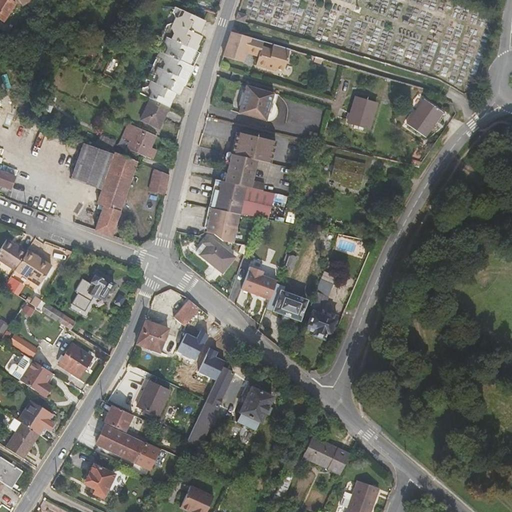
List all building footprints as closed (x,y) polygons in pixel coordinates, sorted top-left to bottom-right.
[(15,3),(9,0),(0,0),(0,19),(3,22),(15,3)] [(167,107),(168,107),(174,93),(179,95),(184,85),(180,83),(182,79),(185,81),(187,82),(193,66),(199,54),(194,51),(200,37),(197,35),(203,21),(173,7),(171,12),(173,14),(174,18),(172,23),(165,25),(155,49),(158,51),(145,79),(149,82),(148,86),(143,88),(141,87),(139,93),(149,98),(167,107)] [(236,20),(244,23),(246,14),(238,12),(236,20)] [(232,32),(227,47),(245,53),(246,49),(260,53),(258,57),(256,65),(275,70),(276,67),(284,70),(290,49),(232,32)] [(227,47),(223,56),(242,62),(245,53),(227,47)] [(246,49),(245,53),(258,57),(260,53),(246,49)] [(274,93),(247,85),(239,114),(266,122),(274,93)] [(55,98),(49,96),(43,109),(49,111),(55,98)] [(376,102),(355,96),(348,122),(368,128),(376,102)] [(167,107),(149,98),(140,120),(158,128),(167,107)] [(442,111),(424,98),(407,123),(425,135),(442,111)] [(154,134),(127,122),(120,138),(129,142),(126,149),(145,157),(145,155),(152,158),(156,149),(149,146),(154,134)] [(236,132),(231,154),(257,160),(270,163),(275,141),(256,136),(255,140),(250,139),(251,135),(236,132)] [(86,139),(72,178),(103,189),(116,152),(86,139)] [(346,150),(338,148),(336,158),(344,160),(346,150)] [(339,179),(343,185),(347,185),(351,182),(359,184),(361,178),(366,155),(346,150),(344,160),(336,158),(331,177),(339,179)] [(137,161),(116,152),(103,189),(125,197),(137,161)] [(257,160),(231,154),(225,181),(264,190),(266,182),(253,179),(257,160)] [(366,155),(361,178),(367,179),(372,156),(366,155)] [(169,175),(155,168),(149,190),(165,194),(169,175)] [(15,176),(0,170),(0,184),(11,189),(15,176)] [(209,208),(210,208),(239,214),(269,220),(276,192),(264,190),(225,181),(220,180),(218,187),(214,186),(209,208)] [(125,197),(103,189),(97,204),(104,206),(104,205),(120,210),(125,197)] [(104,205),(104,206),(95,230),(111,235),(120,210),(104,205)] [(210,208),(205,232),(213,234),(221,241),(232,243),(239,214),(210,208)] [(202,242),(207,245),(200,254),(221,272),(234,257),(208,235),(202,242)] [(6,240),(0,250),(0,262),(14,272),(15,271),(26,254),(6,240)] [(202,242),(195,250),(200,254),(207,245),(202,242)] [(26,254),(15,271),(38,286),(51,267),(28,251),(26,254)] [(298,258),(289,254),(284,266),(294,269),(298,258)] [(269,299),(275,282),(276,280),(261,275),(262,271),(250,266),(249,270),(248,270),(241,289),(269,299)] [(96,275),(90,286),(92,287),(88,293),(97,298),(98,296),(103,299),(107,291),(110,292),(114,285),(106,280),(106,281),(96,275)] [(269,299),(266,307),(299,320),(306,300),(280,291),(282,284),(275,282),(269,299)] [(315,291),(310,305),(314,307),(319,305),(323,295),(315,291)] [(199,308),(189,300),(174,317),(183,326),(199,308)] [(40,311),(70,331),(75,323),(45,304),(40,311)] [(26,305),(21,312),(29,317),(33,310),(26,305)] [(321,314),(312,311),(306,327),(314,330),(313,333),(323,337),(325,331),(330,332),(336,316),(322,311),(321,314)] [(147,322),(145,321),(137,344),(159,352),(161,348),(174,353),(177,345),(164,340),(167,331),(168,329),(149,323),(150,320),(148,319),(147,322)] [(183,342),(180,341),(181,338),(167,331),(164,340),(177,345),(182,347),(183,342)] [(37,350),(17,337),(12,345),(31,358),(37,350)] [(58,365),(79,378),(92,358),(71,345),(58,365)] [(52,387),(46,383),(52,374),(33,361),(25,356),(18,366),(15,364),(13,365),(9,370),(10,373),(21,380),(20,381),(45,398),(52,387)] [(218,408),(217,407),(233,374),(221,369),(206,400),(200,414),(206,418),(212,420),(218,408)] [(134,406),(155,415),(167,389),(147,379),(134,406)] [(272,397),(251,388),(247,386),(238,403),(243,406),(239,413),(240,414),(236,423),(255,431),(259,423),(260,423),(272,397)] [(21,423),(37,433),(49,416),(28,402),(16,420),(21,423)] [(132,415),(111,406),(103,422),(124,432),(130,421),(132,415)] [(191,431),(198,435),(206,418),(200,414),(191,431)] [(139,425),(142,420),(132,415),(130,421),(139,425)] [(6,448),(22,458),(37,433),(21,423),(6,448)] [(159,448),(144,441),(143,444),(105,426),(96,445),(135,463),(135,462),(149,468),(159,448)] [(304,457),(342,475),(352,456),(313,437),(304,457)] [(21,470),(1,457),(0,458),(0,462),(18,474),(21,470)] [(18,474),(0,462),(0,480),(4,483),(10,487),(18,474)] [(95,489),(93,493),(102,498),(113,475),(94,465),(85,484),(95,489)] [(349,511),(372,511),(380,489),(360,482),(355,496),(348,493),(343,507),(350,510),(349,511)] [(83,488),(93,493),(95,489),(85,484),(83,488)] [(205,511),(213,495),(190,485),(180,507),(189,511),(190,509),(193,510),(191,511),(205,511)]
